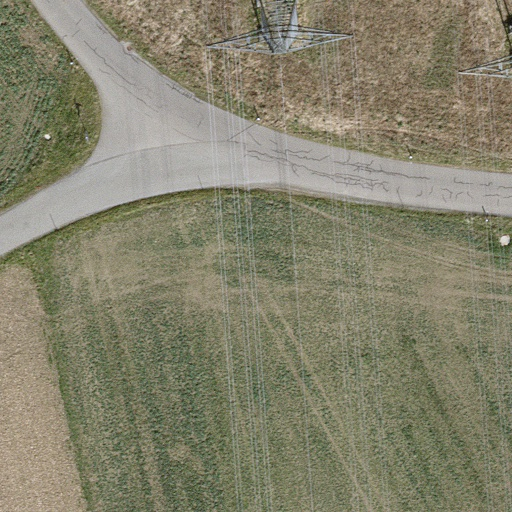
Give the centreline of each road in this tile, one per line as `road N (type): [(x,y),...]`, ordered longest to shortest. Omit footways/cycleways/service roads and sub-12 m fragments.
road 1 (unclassified): [(200,128),(340,172),(511,193)]
road 2 (unclassified): [(0,239),(200,128)]
road 3 (unclassified): [(59,0),(111,61),(200,128)]
